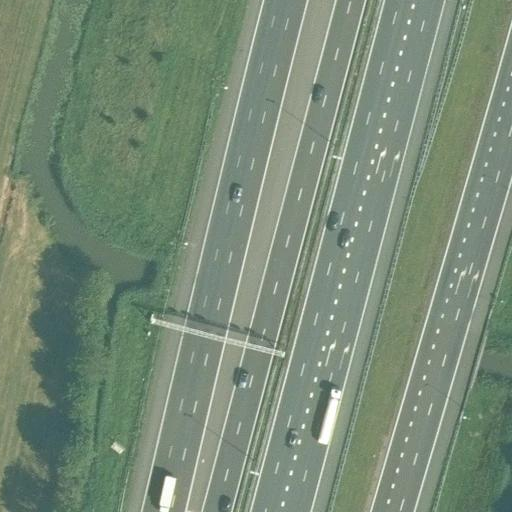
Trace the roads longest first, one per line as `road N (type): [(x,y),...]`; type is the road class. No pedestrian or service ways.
road 1 (motorway): [(281,511),(415,0)]
road 2 (motorway): [(350,0),(216,511)]
road 3 (motorway): [(287,0),(163,511)]
road 4 (motorway): [(382,511),(511,64)]
